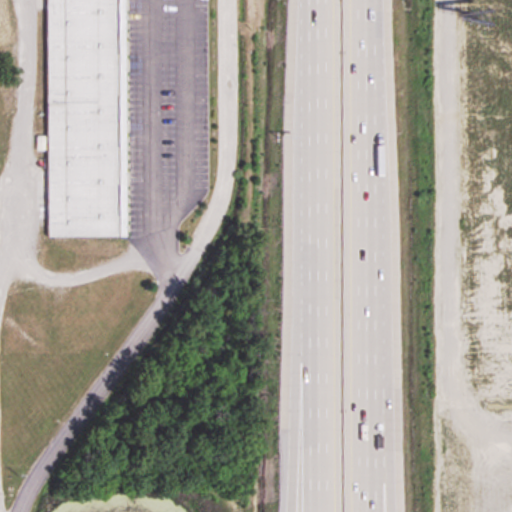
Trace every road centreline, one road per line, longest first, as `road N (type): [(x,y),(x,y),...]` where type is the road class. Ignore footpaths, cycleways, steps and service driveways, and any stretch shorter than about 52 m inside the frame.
road 1 (motorway): [(313,0),(312,511)]
road 2 (motorway): [(369,511),(369,0)]
